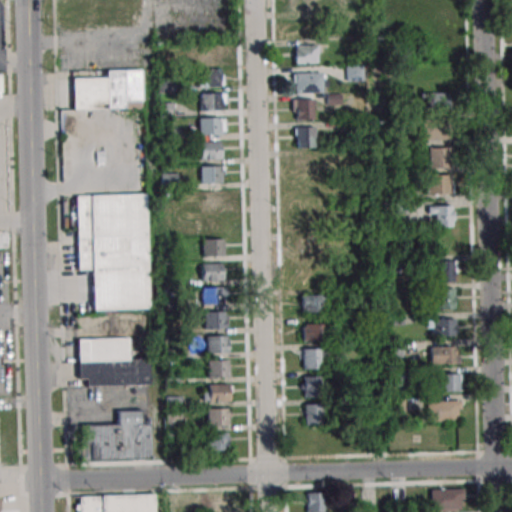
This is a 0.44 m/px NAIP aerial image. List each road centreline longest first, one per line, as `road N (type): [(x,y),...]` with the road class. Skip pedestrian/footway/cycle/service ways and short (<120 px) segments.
road 1 (residential): [(254,0),(265,511)]
road 2 (residential): [(489,511),(481,0)]
road 3 (residential): [(38,482),(511,467)]
road 4 (tertiary): [(38,511),(31,144)]
road 5 (tertiary): [(31,144),(27,0)]
